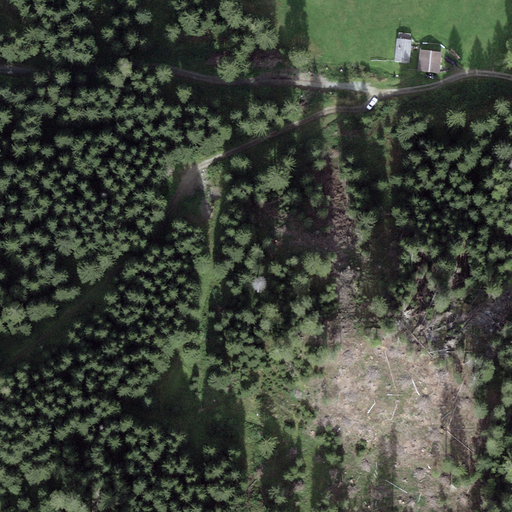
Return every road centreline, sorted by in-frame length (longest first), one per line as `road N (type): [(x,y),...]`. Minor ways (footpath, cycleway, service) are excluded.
road 1 (track): [(511,79),(477,72),(445,85),(374,92),(290,76),(223,78),(128,63),(69,75),(0,68)]
road 2 (track): [(374,92),(350,111),(194,174),(144,254),(118,263),(0,372)]
